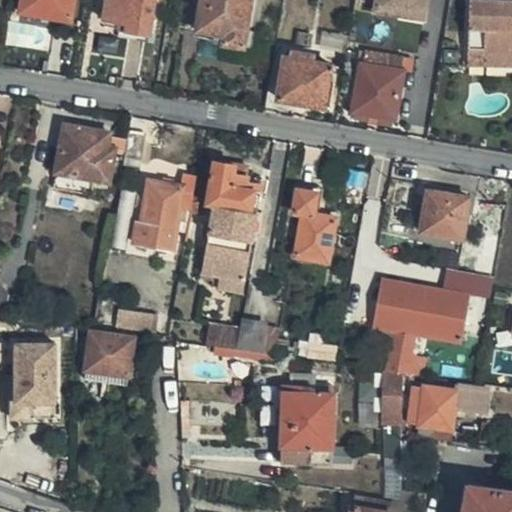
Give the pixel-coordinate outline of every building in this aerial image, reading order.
[(73,22),(76,0),(22,0),(21,13),(73,22)] [(150,43),(157,0),(105,0),(102,19),(121,23),(120,37),(150,43)] [(201,0),(197,30),(224,35),(223,44),(245,48),(252,0),(201,0)] [(377,0),(377,3),(426,11),(428,0),(377,0)] [(511,0),(469,0),(468,55),(511,55),(511,0)] [(426,11),(377,3),(376,12),(425,20),(426,11)] [(14,45),(47,44),(46,24),(14,25),(14,45)] [(284,57),(277,99),(325,108),(332,72),(326,71),(328,64),(317,62),(317,56),(292,52),(291,58),(284,57)] [(366,52),(364,65),(387,69),(389,56),(366,52)] [(511,55),(468,55),(468,66),(511,68),(511,55)] [(352,113),(396,120),(404,72),(402,72),(405,59),(389,56),(387,69),(364,65),(361,64),(352,113)] [(109,133),(65,126),(54,189),(93,195),(95,179),(110,182),(114,155),(124,157),(127,138),(111,135),(109,133)] [(147,134),(128,132),(127,138),(124,157),(124,159),(142,161),(147,134)] [(219,278),(246,283),(263,185),(251,184),(252,178),(236,175),(237,166),(214,161),(207,204),(213,205),(202,275),(219,278)] [(236,175),(252,178),(253,168),(237,166),(236,175)] [(192,211),(197,178),(184,176),(184,185),(149,181),(144,222),(137,221),(133,246),(173,253),(181,209),(186,210),(186,212),(191,213),(192,211)] [(317,217),(321,195),(299,190),(295,213),(303,215),(295,258),(329,265),(338,221),(317,217)] [(421,233),(464,241),(471,199),(427,191),(421,233)] [(493,279),(447,271),(443,290),(469,295),(490,298),(493,279)] [(243,295),(246,283),(219,278),(217,290),(243,295)] [(443,290),(381,279),(372,330),(393,333),(414,337),(460,345),(469,295),(443,290)] [(0,315),(7,316),(11,297),(0,287),(0,315)] [(153,332),(155,315),(119,311),(117,328),(153,332)] [(7,316),(0,315),(0,330),(14,333),(15,318),(7,316)] [(47,358),(52,323),(15,318),(14,333),(9,362),(29,365),(31,355),(47,358)] [(238,350),(264,354),(268,326),(242,321),(238,350)] [(78,341),(78,327),(64,325),(66,340),(78,341)] [(278,339),(280,328),(268,326),(264,354),(275,356),(278,339)] [(91,332),(86,370),(130,376),(135,338),(91,332)] [(407,375),(414,337),(393,333),(386,371),(404,374),(407,375)] [(278,339),(275,356),(289,358),(291,341),(278,339)] [(292,358),(300,359),(303,343),(294,341),(292,358)] [(238,350),(214,347),(214,357),(274,363),(275,356),(264,354),(238,350)] [(0,380),(8,381),(9,362),(0,360),(0,380)] [(130,376),(86,370),(85,380),(129,386),(130,376)] [(404,374),(386,371),(386,372),(384,420),(384,421),(403,420),(404,374)] [(283,384),(283,394),(334,394),(335,385),(283,384)] [(446,440),(451,441),(455,409),(488,413),(490,391),(459,387),(458,392),(424,387),(417,436),(446,440)] [(334,394),(283,394),(281,463),(333,464),(334,394)] [(403,420),(384,421),(388,470),(401,471),(402,433),(403,420)] [(465,511),(511,511),(511,493),(469,487),(465,511)] [(399,502),(392,501),(390,511),(410,511),(415,493),(400,491),(399,502)] [(364,496),(355,494),(353,507),(379,511),(390,511),(392,501),(364,496)]
